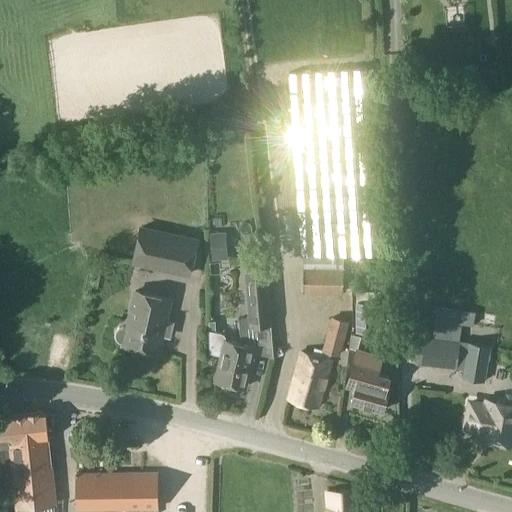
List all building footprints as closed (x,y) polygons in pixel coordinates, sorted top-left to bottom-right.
[(379,256),(367,68),(290,72),(301,254),(379,256)] [(141,228),(133,263),(188,274),(195,240),(141,228)] [(303,292),(344,293),(344,256),(304,255),(303,292)] [(115,335),(117,339),(119,342),(123,343),(123,344),(158,352),(162,335),(165,336),(170,332),(172,322),(165,321),(170,299),(135,291),(127,328),(123,327),(119,328),(116,331),(115,335)] [(375,330),(375,301),(357,301),(357,330),(375,330)] [(468,343),(460,342),(462,323),(474,325),(476,311),(451,308),(451,310),(441,309),(439,319),(460,322),(460,323),(434,320),(432,336),(431,339),(424,338),(421,362),(465,367),(463,377),(484,380),(490,347),(468,343)] [(339,355),(348,322),(333,317),(323,350),(339,355)] [(209,353),(220,355),(215,380),(246,388),(256,346),(227,339),(227,336),(225,333),(222,332),(210,329),(209,353)] [(383,344),(395,344),(394,331),(383,332),(383,344)] [(357,349),(347,385),(355,388),(351,401),(383,411),(389,388),(386,387),(389,377),(380,374),(381,368),(379,368),(382,356),(357,349)] [(318,407),(332,360),(301,351),(288,399),(318,407)] [(497,402),(496,407),(472,402),(467,428),(483,431),(482,438),(511,443),(511,397),(510,397),(509,404),(497,402)] [(45,410),(0,415),(0,458),(14,497),(17,497),(18,509),(55,505),(45,410)] [(76,473),(76,510),(158,509),(157,472),(76,473)] [(357,511),(358,509),(357,488),(327,492),(327,511),(357,511)]
